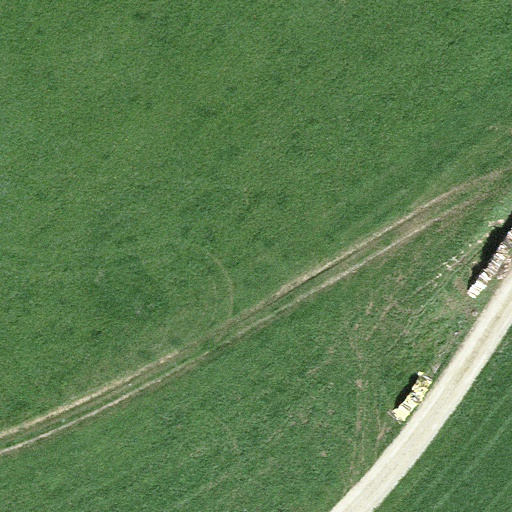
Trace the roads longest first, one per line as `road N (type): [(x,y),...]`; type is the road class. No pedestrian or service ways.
road 1 (track): [(511,183),(395,238),(37,439),(0,449)]
road 2 (track): [(511,302),(466,376),(348,511)]
